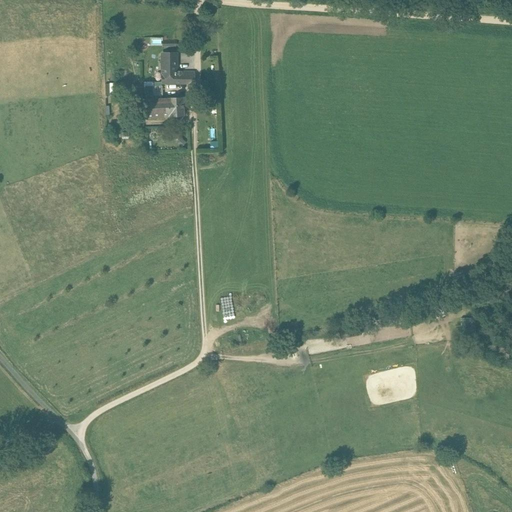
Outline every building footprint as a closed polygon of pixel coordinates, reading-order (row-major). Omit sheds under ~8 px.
[(163,43),(164,51),(178,51),(178,43),(163,43)] [(176,54),(162,54),(162,62),(176,62),(176,54)] [(176,62),(162,62),(162,83),(194,84),(194,72),(176,72),(176,62)] [(153,87),(152,87),(153,99),(162,98),(162,86),(153,87)] [(145,87),(145,99),(153,99),(152,87),(145,87)] [(153,99),(145,99),(146,119),(184,117),(183,97),(162,98),(153,99)] [(464,275),(452,279),(455,288),(467,284),(464,275)] [(475,317),(460,318),(461,335),(475,335),(475,317)] [(339,334),(340,340),(362,336),(360,324),(332,328),(333,335),(339,334)]
